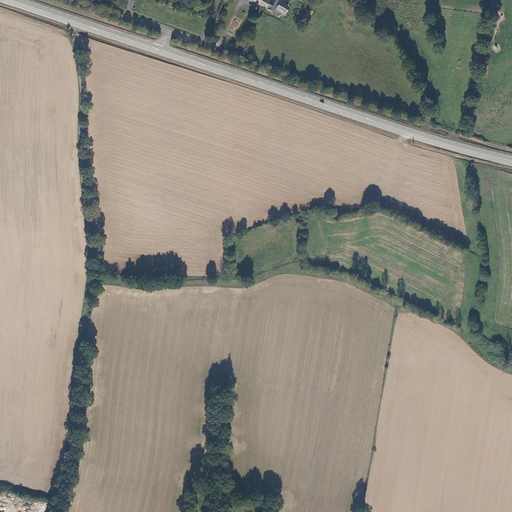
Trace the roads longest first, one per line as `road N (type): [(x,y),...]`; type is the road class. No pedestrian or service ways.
road 1 (primary): [(511,160),(160,50)]
road 2 (track): [(57,511),(92,276)]
road 3 (primary): [(160,50),(10,0)]
